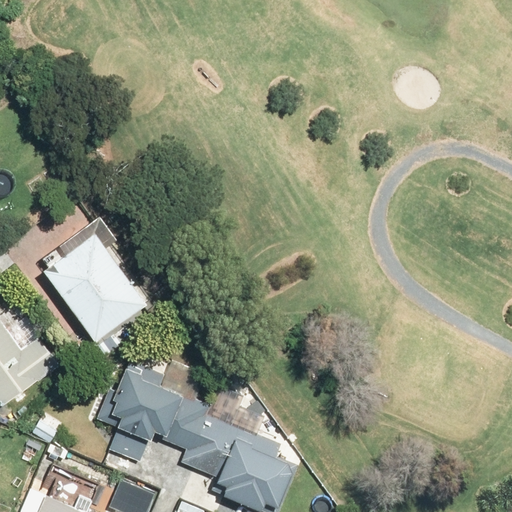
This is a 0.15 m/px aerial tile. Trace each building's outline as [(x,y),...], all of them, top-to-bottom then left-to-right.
[(94,227),(41,265),(94,337),(147,299),(94,227)] [(0,309),(0,394),(7,403),(65,360),(41,328),(24,341),(0,309)] [(269,511),(278,511),(297,465),(276,457),(281,444),(206,415),(210,406),(160,387),(165,374),(128,360),(116,390),(109,387),(96,419),(118,428),(110,449),(141,461),(148,441),(151,442),(153,435),(184,447),(179,460),(217,474),(211,489),(269,511)] [(149,511),(158,492),(118,475),(108,499),(140,511),(149,511)] [(93,511),(44,492),(35,511),(93,511)]
